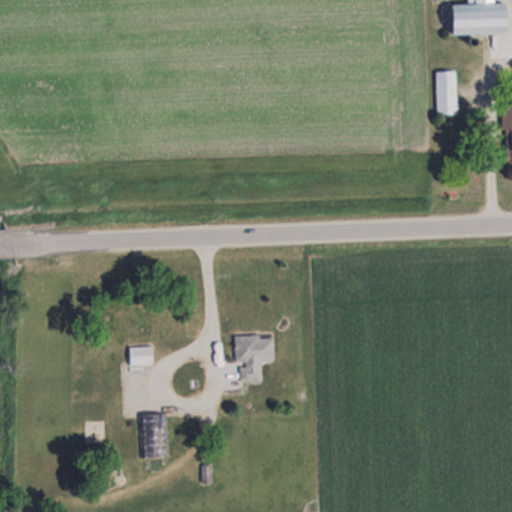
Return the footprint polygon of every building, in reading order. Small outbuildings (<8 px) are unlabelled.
[(450,33),(505,32),(504,1),(494,2),(493,0),(474,0),(474,3),(449,3),(450,33)] [(456,113),(456,70),(436,70),(436,114),(456,113)] [(503,158),(511,157),(511,101),(503,101),(503,158)] [(272,360),(272,334),(236,334),(236,381),(260,381),(260,361),(272,360)] [(150,351),(128,353),(130,365),(151,362),(150,351)] [(167,456),(167,414),(140,414),(140,456),(167,456)]
